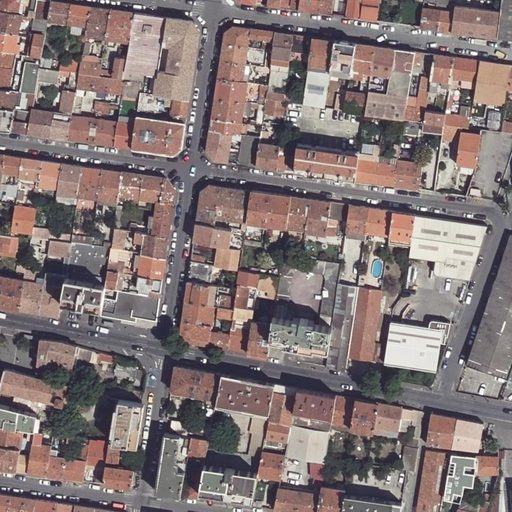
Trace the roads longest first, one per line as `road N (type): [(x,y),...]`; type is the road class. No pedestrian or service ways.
road 1 (residential): [(439,403),(501,226),(494,213),(189,173)]
road 2 (residential): [(214,10),(511,53)]
road 3 (residential): [(439,403),(162,351)]
road 4 (residential): [(189,173),(0,140)]
road 5 (residential): [(189,173),(162,351)]
road 6 (residential): [(162,351),(0,319)]
road 7 (residential): [(214,10),(189,173)]
road 8 (residential): [(139,503),(162,351)]
road 9 (residential): [(139,503),(0,482)]
